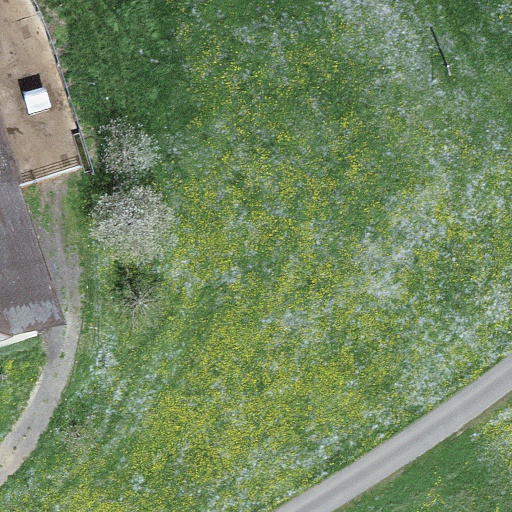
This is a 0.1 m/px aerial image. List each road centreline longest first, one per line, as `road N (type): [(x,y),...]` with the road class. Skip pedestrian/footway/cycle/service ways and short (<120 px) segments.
road 1 (track): [(59,189),(75,298),(67,374),(0,469)]
road 2 (track): [(307,511),(480,405),(511,375)]
